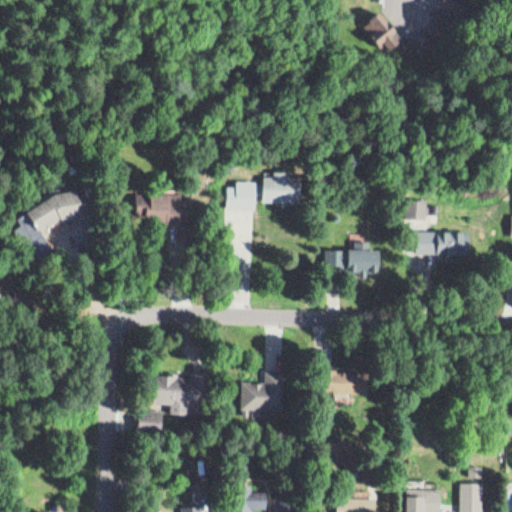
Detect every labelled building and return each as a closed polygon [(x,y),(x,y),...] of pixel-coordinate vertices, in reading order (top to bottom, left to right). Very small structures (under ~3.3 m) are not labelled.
[(381,0),(406,27),(386,46),(371,29),(379,21),(369,11),(381,0)] [(448,13),(440,26),(428,18),(436,6),(448,13)] [(422,29),(441,39),(449,26),(430,15),(422,29)] [(260,169),(258,193),(287,195),(289,167),(269,165),(269,170),(260,169)] [(225,180),(224,200),(251,201),(252,175),(234,174),(234,180),(225,180)] [(19,207),(49,188),(91,177),(97,202),(58,212),(32,228),(19,207)] [(187,188),(135,184),(134,212),(185,215),(187,188)] [(406,192),(406,211),(423,212),(423,193),(406,192)] [(416,222),(468,225),(466,248),(415,245),(416,222)] [(324,242),(323,263),(379,264),(380,243),(366,243),(366,235),(352,234),(352,243),(324,242)] [(322,361),(321,381),(367,383),(368,365),(337,364),(337,362),(322,361)] [(155,362),(150,398),(203,404),(207,368),(189,366),(189,370),(178,369),(179,365),(155,362)] [(267,362),(267,375),(244,375),(244,402),(283,403),(283,362),(267,362)] [(138,398),(135,420),(157,423),(160,401),(138,398)] [(471,451),(491,451),(492,511),(462,511),(462,472),(472,472),(471,451)] [(400,511),(401,475),(441,476),(441,505),(420,504),(420,511),(400,511)] [(234,511),(234,476),(252,476),(252,484),(269,484),(269,496),(254,497),(254,511),(234,511)] [(332,511),(333,488),(378,489),(378,511),(332,511)] [(275,511),(277,490),(300,491),(298,511),(275,511)] [(184,497),(184,511),(201,511),(201,497),(184,497)] [(24,503),(24,511),(49,511),(49,503),(24,503)]
